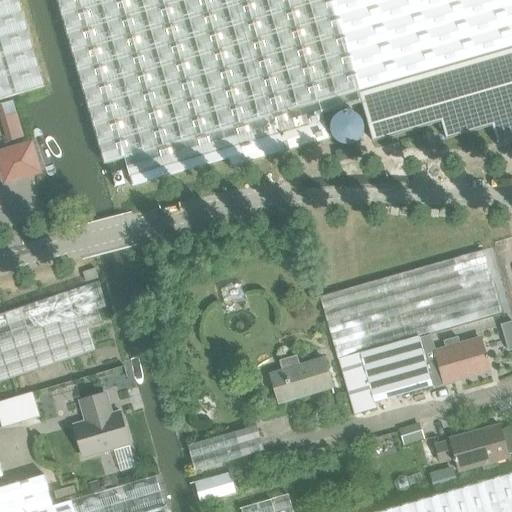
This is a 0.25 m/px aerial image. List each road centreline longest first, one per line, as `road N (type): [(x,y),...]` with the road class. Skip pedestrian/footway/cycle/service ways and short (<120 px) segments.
road 1 (tertiary): [(511,193),(295,193),(0,265)]
road 2 (unclassified): [(511,382),(289,441)]
